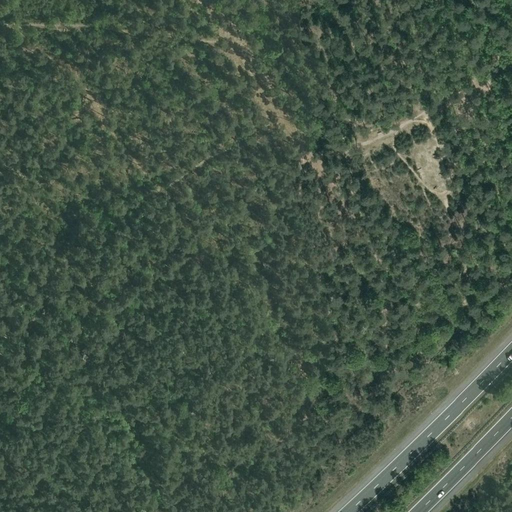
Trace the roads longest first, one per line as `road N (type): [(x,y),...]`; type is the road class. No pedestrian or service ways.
road 1 (motorway): [(511,350),(346,511)]
road 2 (track): [(314,158),(349,150),(511,66)]
road 3 (motorway): [(419,511),(511,418)]
